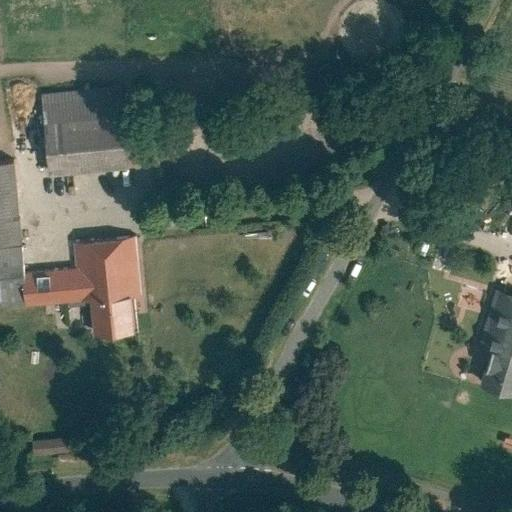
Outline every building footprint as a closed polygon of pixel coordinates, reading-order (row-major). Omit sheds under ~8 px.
[(121,82),(39,89),(45,165),(127,159),(121,82)] [(0,238),(16,238),(13,159),(0,159),(0,238)] [(147,320),(137,233),(82,239),(92,327),(147,320)] [(18,242),(0,243),(0,299),(24,297),(18,242)] [(511,288),(501,285),(476,374),(511,383),(511,288)]
